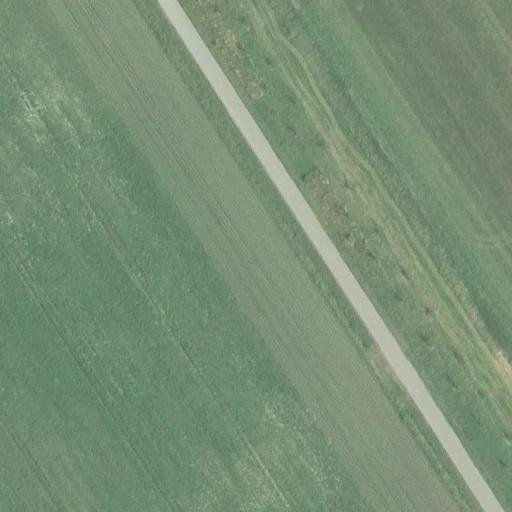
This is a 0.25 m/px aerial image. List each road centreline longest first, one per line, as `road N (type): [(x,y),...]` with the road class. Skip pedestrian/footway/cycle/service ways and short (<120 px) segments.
road 1 (tertiary): [(167,0),(494,511)]
road 2 (track): [(270,0),(511,380)]
